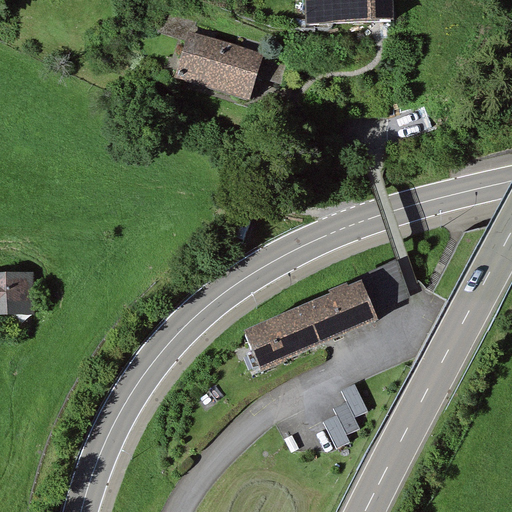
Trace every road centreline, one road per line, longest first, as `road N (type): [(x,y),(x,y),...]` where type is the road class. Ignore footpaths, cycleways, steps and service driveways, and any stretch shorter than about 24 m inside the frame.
road 1 (tertiary): [(81,511),(106,437),(145,372),(197,315),(255,272),(337,231),(511,183)]
road 2 (unclassified): [(176,511),(196,479),(273,407),(399,338),(422,308)]
road 3 (secondary): [(511,228),(366,511)]
